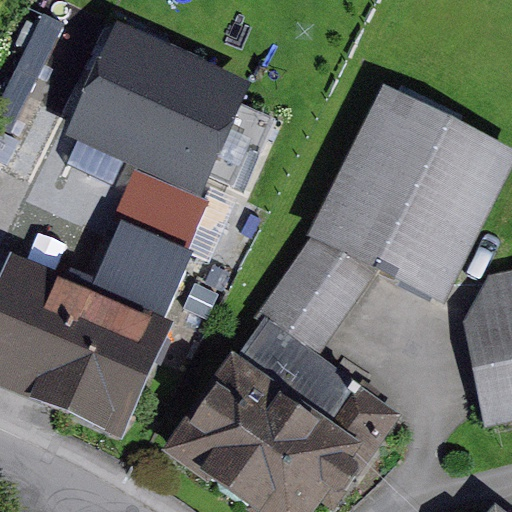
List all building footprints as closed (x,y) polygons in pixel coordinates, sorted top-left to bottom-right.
[(126,44),(83,141),(205,195),(248,98),(126,44)] [(442,298),(511,160),(511,159),(394,100),(323,239),(328,241),(379,267),(442,298)] [(114,234),(88,294),(26,268),(0,327),(0,381),(126,435),(197,270),(114,234)] [(318,353),(379,267),(328,241),(271,319),(277,324),(318,353)] [(511,277),(506,279),(478,326),(495,422),(511,419),(511,277)] [(277,324),(186,451),(270,511),(322,511),(342,485),(396,409),(318,353),(277,324)] [(407,416),(396,409),(342,485),(353,491),(407,416)]
